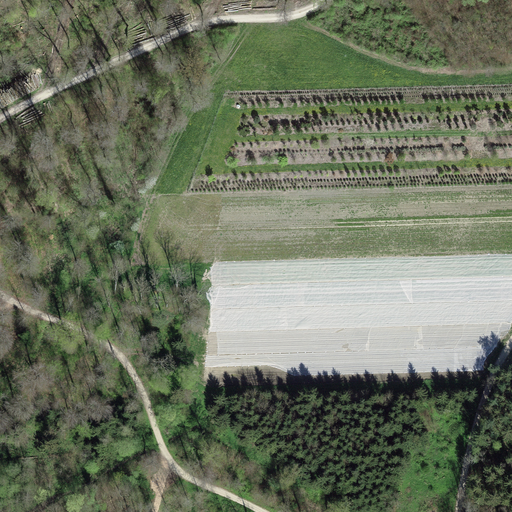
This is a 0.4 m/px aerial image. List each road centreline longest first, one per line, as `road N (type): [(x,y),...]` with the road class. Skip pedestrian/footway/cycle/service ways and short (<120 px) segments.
road 1 (track): [(0,291),(112,347),(141,386),(178,471),(261,511)]
road 2 (track): [(327,0),(296,15),(189,27),(0,119)]
road 3 (track): [(459,511),(489,385),(511,342)]
